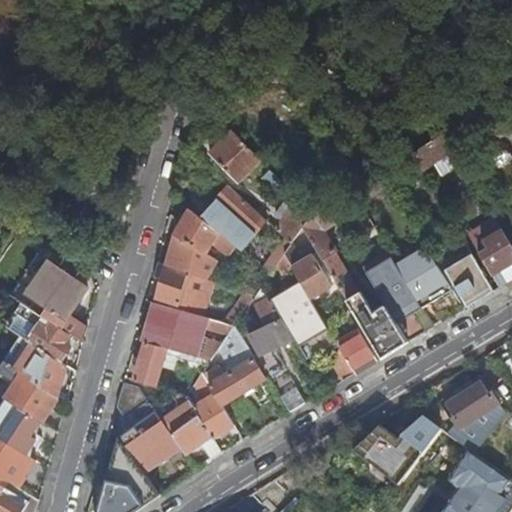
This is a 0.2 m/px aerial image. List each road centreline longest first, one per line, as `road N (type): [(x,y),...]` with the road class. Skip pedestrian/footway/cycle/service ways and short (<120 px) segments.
road 1 (residential): [(178,95),(57,511)]
road 2 (residential): [(188,511),(511,311)]
